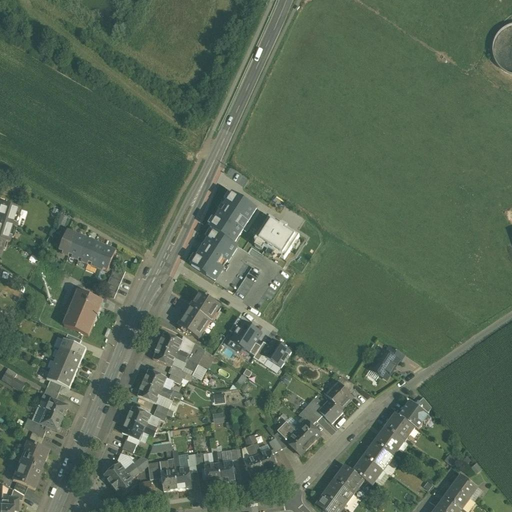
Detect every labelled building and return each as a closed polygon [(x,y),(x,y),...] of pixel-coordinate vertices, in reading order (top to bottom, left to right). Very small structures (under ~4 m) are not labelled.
[(511,27),(493,31),(501,73),(511,70),(511,27)] [(214,233),(234,245),(257,210),(234,196),(211,231),(214,233)] [(19,211),(0,205),(0,241),(5,243),(5,244),(9,245),(11,239),(10,239),(12,230),(15,231),(17,227),(14,226),(17,217),(19,211)] [(270,219),(255,243),(284,262),(300,238),(270,219)] [(77,236),(68,231),(59,252),(63,253),(62,255),(68,258),(69,256),(77,236)] [(192,267),(216,282),(238,248),(234,245),(214,233),(192,267)] [(77,236),(69,256),(73,257),(72,259),(78,262),(79,260),(87,240),(77,236)] [(87,240),(79,260),(82,261),(82,264),(87,266),(88,264),(97,244),(87,240)] [(97,244),(88,264),(92,266),(91,268),(97,270),(106,248),(97,244)] [(116,252),(106,248),(97,270),(103,272),(104,270),(108,272),(116,252)] [(125,272),(114,268),(112,273),(123,278),(125,272)] [(248,272),(238,292),(246,296),(256,276),(248,272)] [(123,278),(112,273),(110,279),(121,283),(123,278)] [(121,283),(110,279),(108,284),(119,289),(121,283)] [(119,289),(108,284),(105,290),(116,294),(119,289)] [(116,294),(105,290),(103,295),(114,300),(116,294)] [(53,296),(47,293),(45,299),(51,302),(53,296)] [(103,303),(79,293),(64,328),(88,338),(103,303)] [(221,307),(200,294),(179,328),(199,341),(221,307)] [(238,318),(229,332),(234,336),(242,323),(238,320),(239,319),(238,318)] [(234,336),(227,346),(237,352),(239,348),(249,354),(256,343),(262,334),(243,322),(242,323),(234,336)] [(159,348),(187,360),(196,365),(199,366),(206,353),(195,346),(190,356),(179,351),(182,343),(164,335),(159,348)] [(81,341),(67,336),(65,341),(79,347),(81,341)] [(65,341),(64,341),(60,351),(82,360),(86,350),(79,347),(65,341)] [(268,361),(281,369),(291,353),(273,341),(267,350),(262,357),(268,361)] [(256,343),(249,354),(254,358),(261,347),(262,347),(256,343)] [(253,359),(265,366),(268,361),(262,357),(267,350),(261,347),(254,358),(253,359)] [(405,357),(390,347),(386,354),(398,361),(397,362),(400,364),(405,357)] [(175,360),(177,356),(159,348),(153,361),(171,369),(175,360)] [(82,360),(60,351),(55,361),(78,370),(82,360)] [(386,354),(383,352),(370,371),(386,381),(395,369),(394,368),(397,362),(398,361),(386,354)] [(187,360),(177,356),(175,360),(180,362),(183,368),(194,374),(198,366),(187,360)] [(78,370),(55,361),(51,371),(74,380),(78,370)] [(185,381),(188,373),(172,367),(169,374),(185,381)] [(74,380),(51,371),(47,381),(50,382),(62,387),(69,390),(74,380)] [(167,380),(149,372),(143,385),(172,397),(173,393),(163,388),(167,380)] [(14,379),(5,374),(1,380),(10,386),(14,379)] [(182,380),(171,376),(169,381),(181,386),(182,380)] [(354,386),(342,378),(337,383),(340,385),(348,393),(354,386)] [(25,386),(14,379),(10,386),(21,392),(25,386)] [(247,380),(239,391),(242,394),(245,390),(250,382),(247,380)] [(62,387),(50,382),(47,389),(58,396),(62,387)] [(172,397),(143,385),(138,398),(156,406),(159,397),(170,402),(172,397)] [(348,393),(340,385),(327,398),(330,401),(341,411),(353,398),(348,393)] [(58,396),(47,389),(43,397),(55,403),(58,396)] [(173,393),(172,397),(181,401),(182,397),(173,393)] [(215,404),(225,404),(225,394),(215,394),(215,404)] [(55,403),(43,397),(38,408),(44,411),(47,412),(63,419),(68,408),(55,403)] [(432,410),(423,399),(418,403),(423,408),(421,411),(427,415),(432,410)] [(322,410),(313,401),(304,411),(316,422),(317,423),(323,417),(319,412),(322,410)] [(322,410),(319,412),(332,425),(343,413),(341,411),(330,401),(322,410)] [(415,406),(410,403),(399,417),(415,429),(418,432),(429,417),(427,415),(421,411),(423,408),(418,403),(418,404),(415,406)] [(174,414),(158,407),(156,412),(167,416),(172,419),(174,414)] [(151,417),(133,409),(128,422),(155,434),(157,430),(147,425),(151,417)] [(316,422),(304,411),(299,416),(306,423),(311,427),(316,422)] [(63,419),(47,412),(41,426),(46,429),(50,430),(57,434),(63,419)] [(167,416),(156,412),(153,418),(164,422),(167,416)] [(224,414),(214,414),(215,423),(224,422),(224,414)] [(399,417),(395,415),(385,430),(402,442),(404,444),(409,437),(407,436),(412,428),(414,430),(415,429),(399,417)] [(46,429),(28,421),(24,428),(33,433),(43,439),(46,432),(45,431),(46,429)] [(155,434),(128,422),(122,435),(140,443),(143,434),(153,439),(155,434)] [(311,427),(306,423),(305,424),(304,422),(302,422),(296,428),(295,427),(292,429),(296,433),(311,447),(321,437),(311,427)] [(292,429),(287,424),(278,434),(287,443),(296,433),(292,429)] [(385,430),(374,444),(392,457),(394,458),(398,452),(397,450),(402,442),(385,430)] [(43,439),(33,433),(28,443),(31,444),(40,448),(43,439)] [(311,447),(296,433),(287,443),(290,446),(301,457),(311,447)] [(287,443),(278,434),(274,438),(280,448),(282,451),(290,446),(287,443)] [(245,441),(248,449),(253,447),(257,445),(254,437),(245,441)] [(275,440),(269,443),(275,454),(282,450),(275,440)] [(137,446),(126,442),(122,450),(133,455),(137,446)] [(40,448),(31,444),(26,455),(24,454),(20,463),(41,472),(50,452),(40,448)] [(392,457),(374,444),(364,459),(381,472),(383,473),(388,466),(386,465),(392,457)] [(253,447),(264,476),(278,470),(270,452),(262,456),(257,445),(253,447)] [(171,447),(173,461),(178,491),(192,489),(189,474),(189,470),(180,471),(176,446),(171,447)] [(264,476),(253,447),(248,449),(252,460),(244,463),(252,481),(264,476)] [(233,464),(223,465),(222,454),(217,455),(222,485),(235,483),(233,464)] [(198,472),(198,474),(205,472),(205,468),(206,468),(204,455),(195,456),(198,472)] [(222,485),(217,455),(212,456),(214,467),(206,468),(205,468),(205,472),(208,488),(222,485)] [(189,470),(189,474),(198,472),(195,456),(189,457),(191,470),(189,470)] [(381,472),(364,459),(353,473),(362,480),(372,487),(377,481),(376,479),(381,472)] [(178,491),(173,461),(169,462),(170,473),(161,474),(162,480),(164,493),(178,491)] [(140,462),(134,466),(137,470),(142,466),(140,462)] [(142,466),(137,470),(140,474),(148,467),(148,462),(142,466)] [(41,472),(20,463),(17,471),(20,472),(15,483),(16,484),(27,488),(33,491),(41,472)] [(149,466),(151,481),(162,480),(160,464),(149,466)] [(113,488),(137,470),(134,466),(125,473),(120,465),(104,477),(113,488)] [(353,473),(345,467),(334,482),(352,495),(354,496),(358,489),(357,488),(362,480),(353,473)] [(137,470),(113,488),(121,500),(137,488),(131,480),(140,474),(137,470)] [(477,489),(461,477),(453,488),(469,499),(477,489)] [(352,495),(334,482),(323,497),(343,511),(348,504),(346,502),(352,495)] [(151,483),(139,485),(140,497),(152,495),(151,483)] [(27,488),(16,484),(13,491),(23,498),(27,488)] [(469,499),(453,488),(445,498),(461,510),(469,499)] [(13,491),(10,499),(18,499),(18,501),(21,503),(23,498),(13,491)] [(342,511),(343,511),(323,497),(317,506),(323,511),(342,511)] [(459,511),(461,510),(445,498),(438,509),(442,511),(459,511)] [(0,511),(17,511),(18,501),(18,499),(10,499),(10,508),(8,508),(8,502),(1,502),(0,507),(0,511)]
